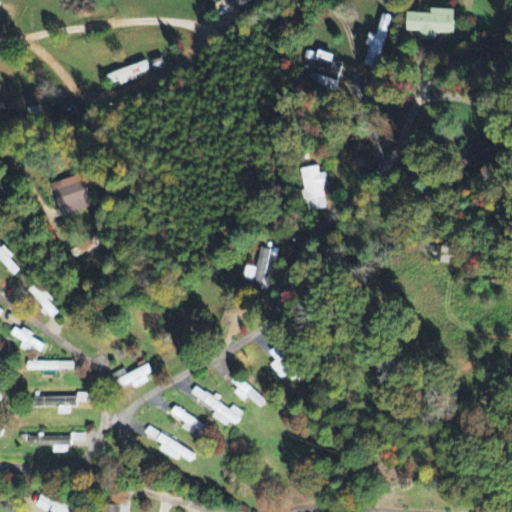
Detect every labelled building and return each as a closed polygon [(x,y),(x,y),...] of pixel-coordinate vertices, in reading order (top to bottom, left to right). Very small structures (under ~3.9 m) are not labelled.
[(238,15),(254,0),(225,0),(224,1),(238,15)] [(455,10),(432,9),(431,14),(408,13),(407,32),(420,32),(420,41),(435,41),(435,34),(454,34),(455,10)] [(377,36),(369,34),(365,47),(369,48),(363,66),(376,70),(392,17),(383,14),(377,36)] [(334,56),(318,52),(310,85),(335,91),(342,66),(332,63),(334,56)] [(107,75),(110,86),(120,83),(120,84),(151,74),(147,63),(107,75)] [(460,152),(467,169),(496,156),(488,139),(460,152)] [(308,213),(326,210),(323,188),(329,186),(327,173),(320,175),(319,167),(301,170),(308,213)] [(91,208),(80,176),(51,185),(61,218),(91,208)] [(10,258),(13,256),(0,242),(0,259),(15,275),(21,270),(10,258)] [(450,264),(452,247),(437,246),(436,263),(450,264)] [(243,284),(267,289),(269,281),(263,280),(267,263),(275,265),(277,252),(260,249),(257,268),(247,266),(243,284)] [(49,300),(54,296),(42,280),(30,289),(51,318),(58,313),(49,300)] [(42,353),(46,345),(32,339),(33,334),(16,326),(12,336),(24,341),(21,348),(32,353),(34,350),(42,353)] [(293,380),(298,377),(278,347),(271,352),(277,362),(272,365),(283,382),(291,376),(293,380)] [(28,362),(28,370),(75,371),(75,363),(28,362)] [(135,389),(149,383),(146,377),(153,374),(149,366),(127,375),(125,370),(112,376),(118,390),(133,384),(135,389)] [(232,383),(239,389),(235,394),(245,403),(249,398),(261,409),(267,404),(238,377),(232,383)] [(229,424),(230,422),(237,426),(245,414),(233,406),(230,410),(196,388),(189,398),(229,424)] [(77,398),(36,399),(36,407),(90,406),(90,394),(77,394),(77,398)] [(196,438),(205,427),(176,407),(171,415),(185,425),(183,429),(196,438)] [(163,446),(160,451),(178,462),(181,457),(191,464),(195,456),(149,427),(145,434),(163,446)] [(54,447),(54,454),(70,454),(70,437),(30,438),(30,447),(54,447)] [(43,511),(69,511),(72,506),(42,493),(36,508),(43,511)]
